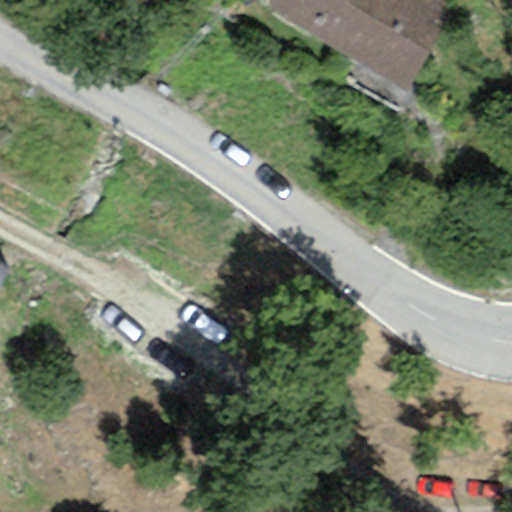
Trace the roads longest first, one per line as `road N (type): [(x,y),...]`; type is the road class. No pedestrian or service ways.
road 1 (tertiary): [(511,343),(459,333),(407,307),(183,138),(0,43)]
road 2 (track): [(410,511),(369,490),(109,289)]
road 3 (residential): [(109,289),(0,228)]
